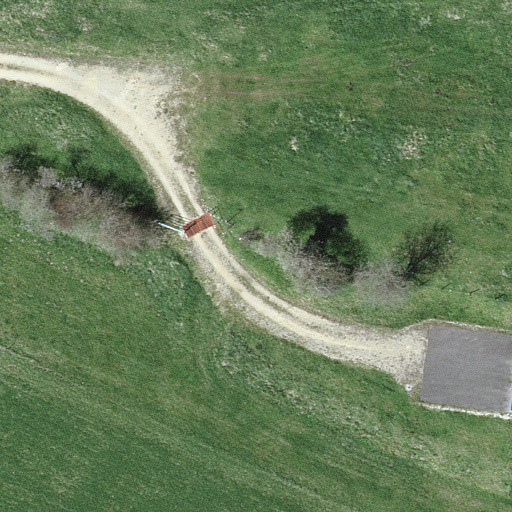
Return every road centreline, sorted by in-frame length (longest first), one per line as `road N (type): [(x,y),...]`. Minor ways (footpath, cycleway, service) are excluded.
road 1 (track): [(103,91),(150,138),(202,232),(284,314),(449,371)]
road 2 (track): [(103,91),(511,106)]
